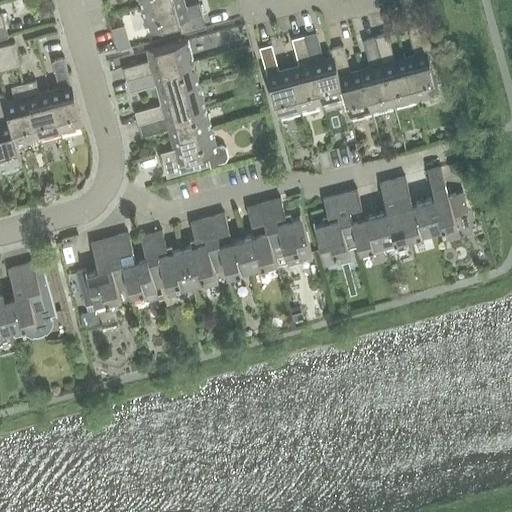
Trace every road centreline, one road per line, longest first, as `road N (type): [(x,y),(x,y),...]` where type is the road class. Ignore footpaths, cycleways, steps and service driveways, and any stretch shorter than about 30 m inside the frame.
road 1 (residential): [(106,183),(167,214),(290,181),(318,187),(430,156)]
road 2 (residential): [(106,183),(109,147),(69,0)]
road 3 (residential): [(0,233),(83,208),(106,183)]
